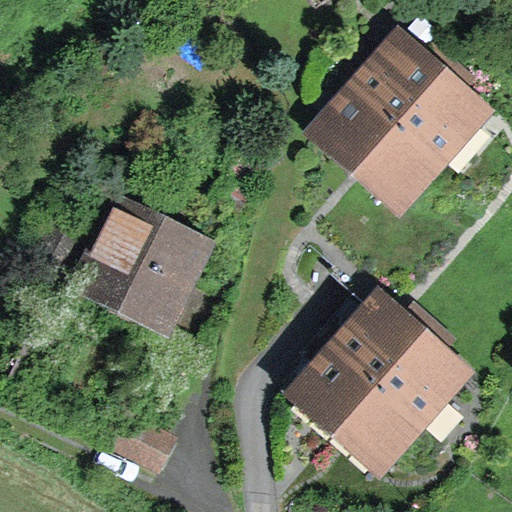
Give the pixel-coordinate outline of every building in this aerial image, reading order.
[(352,166),(444,58),(397,18),(305,126),(352,166)] [(79,45),(99,74),(123,58),(104,29),(79,45)] [(496,102),(444,58),(352,166),(403,210),(496,102)] [(242,145),(214,190),(237,205),(266,159),(242,145)] [(118,186),(69,279),(167,330),(216,237),(118,186)] [(63,268),(83,232),(45,211),(25,247),(63,268)] [(329,421),(426,317),(381,276),(284,380),(329,421)] [(477,365),(426,317),(329,421),(381,469),(477,365)] [(161,468),(175,433),(126,412),(111,447),(161,468)]
